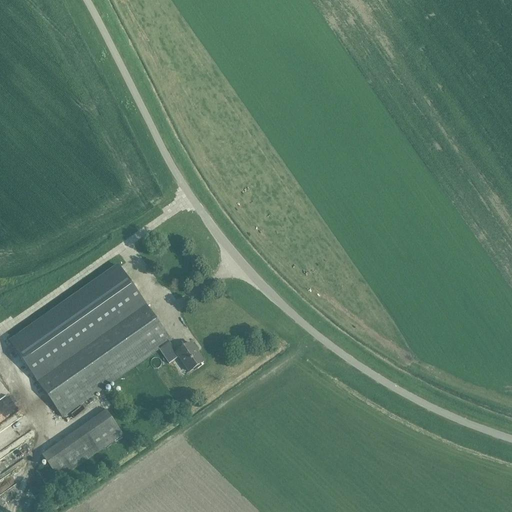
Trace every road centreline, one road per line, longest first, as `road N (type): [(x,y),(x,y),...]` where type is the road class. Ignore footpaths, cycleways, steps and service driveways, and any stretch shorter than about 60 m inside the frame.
road 1 (unclassified): [(85,0),(190,197),(248,272),(375,377),(511,439)]
road 2 (track): [(190,197),(0,332)]
road 3 (track): [(0,346),(44,429),(11,511)]
